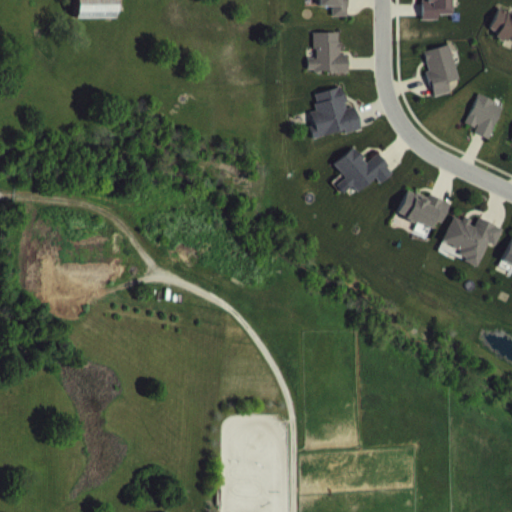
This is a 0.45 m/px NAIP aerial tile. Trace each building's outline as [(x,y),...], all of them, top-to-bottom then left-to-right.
[(70,0),(110,0),(110,17),(70,18),(70,0)] [(320,0),(321,22),(333,21),(333,32),(349,31),(348,7),(344,7),(344,0),(320,0)] [(448,0),(422,0),(423,35),(439,35),(439,29),(453,29),(453,3),(448,3),(448,0)] [(511,25),(499,21),(490,44),(498,47),(496,51),(511,57),(511,25)] [(349,87),(349,69),(341,70),(341,47),(315,48),(315,73),(308,73),(308,87),(349,87)] [(424,66),(429,86),(427,86),(434,112),(451,108),(448,97),(459,95),(450,60),(424,66)] [(313,154),(344,145),(345,149),(361,144),(355,122),(348,124),(342,102),(314,110),(318,125),(310,128),(314,140),(310,142),(313,154)] [(503,120),(478,110),(465,139),(476,143),(474,148),(489,154),(503,120)] [(334,179),(345,193),(336,201),(343,209),(352,201),(358,207),(376,192),(381,198),(394,188),(378,169),(367,178),(354,162),(334,179)] [(442,238),(450,218),(428,210),(427,212),(407,205),(397,230),(433,244),(436,236),(442,238)] [(443,257),(461,264),(457,272),(478,281),(487,257),(495,261),(502,243),(475,232),(473,238),(453,230),(443,257)] [(511,252),(501,276),(511,280),(511,252)]
